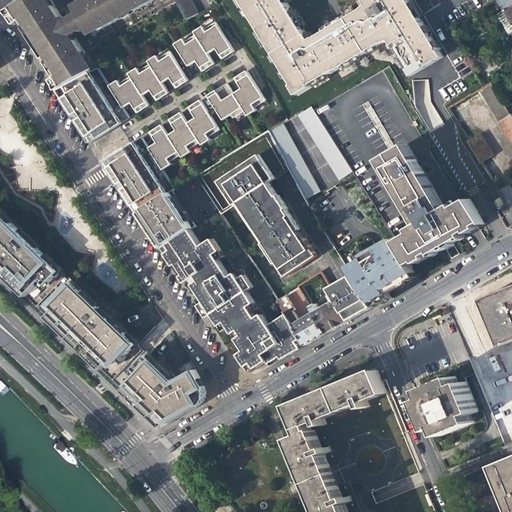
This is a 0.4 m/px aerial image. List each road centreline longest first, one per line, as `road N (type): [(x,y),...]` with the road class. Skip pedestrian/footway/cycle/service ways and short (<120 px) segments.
road 1 (residential): [(81,163),(235,402)]
road 2 (residential): [(373,321),(449,511)]
road 3 (residential): [(81,163),(244,59)]
road 4 (secondary): [(135,461),(0,323)]
road 5 (residential): [(511,239),(373,321)]
road 6 (residential): [(373,321),(235,402)]
road 7 (residential): [(0,36),(81,163)]
